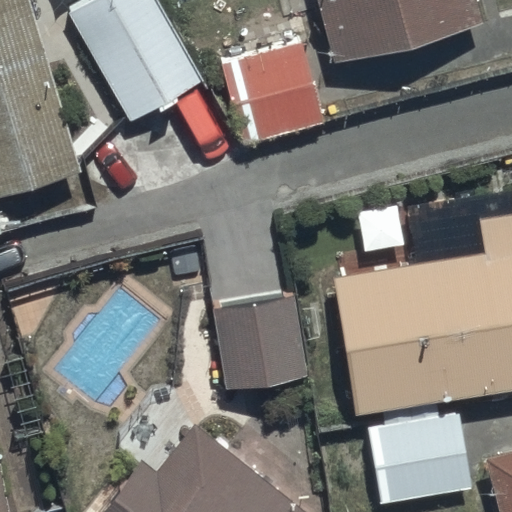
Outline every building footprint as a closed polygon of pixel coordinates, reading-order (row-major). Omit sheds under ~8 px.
[(0,0),(0,168),(75,150),(36,0),(0,0)] [(164,0),(65,0),(128,109),(202,66),(164,0)] [(275,0),(279,13),(322,2),(331,37),(478,0),(477,0),(275,0)] [(298,26),(217,48),(238,130),(320,109),(298,26)] [(454,239),(322,259),(343,396),(511,370),(511,160),(443,171),(454,239)] [(291,278),(208,292),(221,374),(304,360),(291,278)] [(452,399),(362,415),(374,487),(464,472),(452,399)] [(134,441),(80,507),(85,511),(314,511),(318,508),(190,404),(150,454),(134,441)] [(511,511),(511,429),(479,439),(499,511),(511,511)] [(0,511),(12,511),(0,452),(0,511)]
